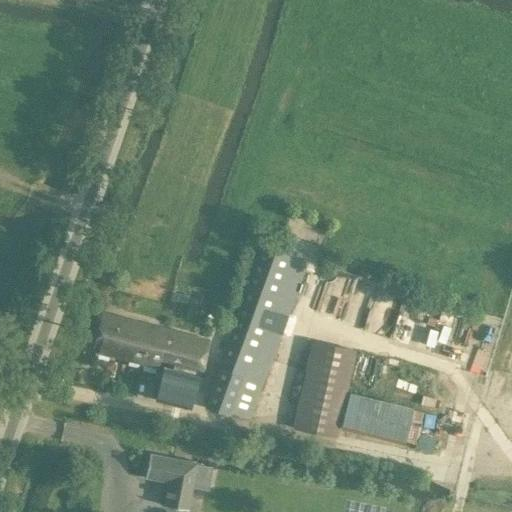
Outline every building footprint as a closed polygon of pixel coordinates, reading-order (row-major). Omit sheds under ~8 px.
[(260,246),(205,407),(248,419),(307,262),(260,246)] [(157,367),(159,359),(202,370),(209,340),(101,313),(92,351),(157,367)] [(317,337),(297,426),(344,437),(346,429),(443,452),(451,414),(352,391),(362,348),(317,337)] [(197,375),(163,367),(155,399),(189,408),(197,375)] [(204,466),(196,465),(197,463),(149,453),(144,478),(168,482),(163,505),(187,510),(192,486),(200,488),(204,466)]
